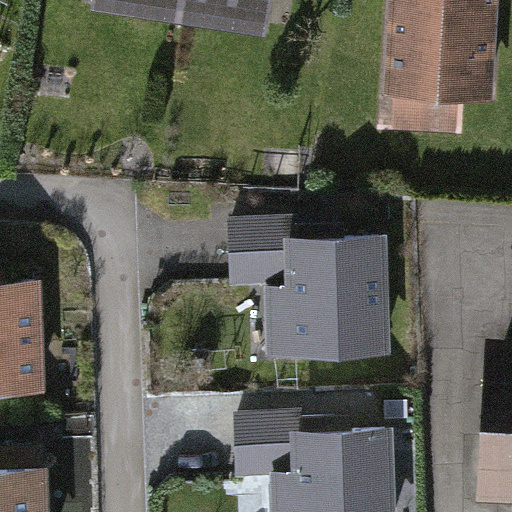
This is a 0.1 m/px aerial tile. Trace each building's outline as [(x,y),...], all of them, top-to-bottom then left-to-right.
[(87,0),(87,1),(179,14),(181,0),(87,0)] [(181,0),(179,14),(264,23),(266,0),(181,0)] [(387,0),(382,87),(394,87),(392,124),(456,128),(458,91),(492,93),(497,0),(387,0)] [(297,209),(228,211),(230,281),(267,280),(269,351),(390,347),(386,225),(346,226),(346,218),(298,219),(297,209)] [(0,387),(46,386),(42,270),(7,271),(7,263),(0,262),(0,387)] [(511,325),(486,324),(476,490),(511,492),(511,325)] [(305,405),(233,407),(235,474),(269,473),(269,511),(397,511),(396,416),(354,417),(353,409),(305,410),(305,405)] [(0,511),(49,511),(48,455),(41,455),(40,440),(0,440),(0,511)]
